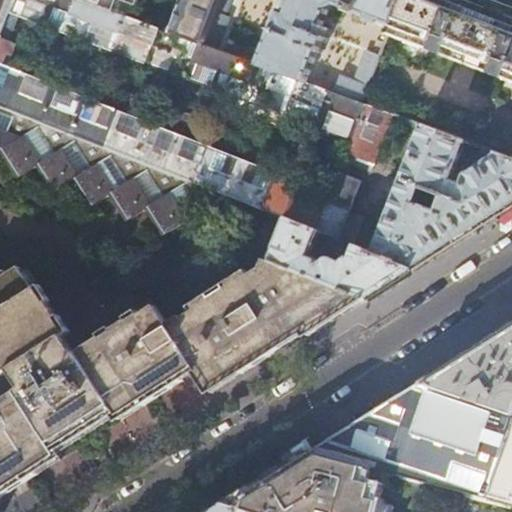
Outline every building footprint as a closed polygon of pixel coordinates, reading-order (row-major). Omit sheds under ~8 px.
[(0,0),(0,29),(2,30),(13,0),(0,0)] [(123,14),(84,0),(13,0),(2,30),(0,35),(0,104),(229,198),(264,212),(278,217),(288,221),(322,235),(331,238),(347,245),(353,247),(364,218),(350,212),(362,182),(341,174),(330,202),(274,180),(277,173),(8,68),(18,41),(10,38),(20,13),(354,140),(345,162),(366,170),(369,162),(373,164),(392,114),(362,103),(362,105),(334,94),(306,84),(256,65),(216,50),(203,45),(172,33),(123,14)] [(84,0),(123,14),(127,3),(136,7),(138,0),(84,0)] [(184,0),(172,33),(203,45),(219,0),(184,0)] [(229,0),(219,0),(203,45),(216,50),(228,17),(223,15),(229,0)] [(286,0),(282,11),(277,10),(256,65),(306,84),(328,29),(322,27),(328,11),(332,10),(336,6),(348,11),(350,5),(347,4),(348,0),(358,0),(353,13),(352,12),(350,17),(357,20),(359,15),(364,17),(366,21),(365,23),(377,27),(378,26),(383,25),(391,28),(401,0),(286,0)] [(511,9),(487,0),(401,0),(391,28),(388,35),(511,82),(511,9)] [(341,75),(334,94),(362,105),(362,103),(380,56),(367,51),(355,81),(341,75)] [(215,205),(229,198),(0,104),(0,145),(9,143),(25,170),(45,159),(61,186),(81,175),(96,202),(116,190),(132,218),(152,206),(167,233),(206,211),(212,213),(215,205)] [(488,223),(511,207),(511,159),(500,155),(468,177),(465,185),(454,181),(468,143),(423,126),(374,255),(414,271),(435,258),(488,223)] [(276,224),(278,217),(264,212),(262,219),(276,224)] [(314,257),(322,235),(288,221),(272,263),(358,297),(368,301),(374,297),(414,271),(374,255),(358,249),(354,258),(352,259),(350,261),(349,263),(348,264),(337,259),(335,259),(332,259),(331,260),(329,262),(329,263),(314,257)] [(346,248),(347,245),(331,238),(329,242),(330,245),(342,250),(346,248)] [(249,253),(263,259),(266,250),(252,245),(249,253)] [(358,297),(272,263),(267,260),(264,268),(253,275),(252,273),(193,309),(195,311),(185,318),(183,315),(170,323),(197,366),(211,388),(306,330),(308,333),(355,304),(358,297)] [(22,384),(0,398),(0,488),(58,453),(54,446),(116,408),(120,414),(197,366),(170,323),(159,304),(143,314),(142,311),(76,349),(65,331),(70,328),(40,281),(36,284),(21,261),(0,275),(0,361),(5,370),(10,367),(22,384)] [(511,327),(421,384),(511,414),(511,327)] [(511,414),(421,384),(312,452),(385,473),(511,506),(511,414)] [(385,473),(312,452),(294,464),(230,505),(250,511),(375,511),(377,507),(375,506),(385,473)] [(250,511),(230,505),(223,503),(210,511),(250,511)]
